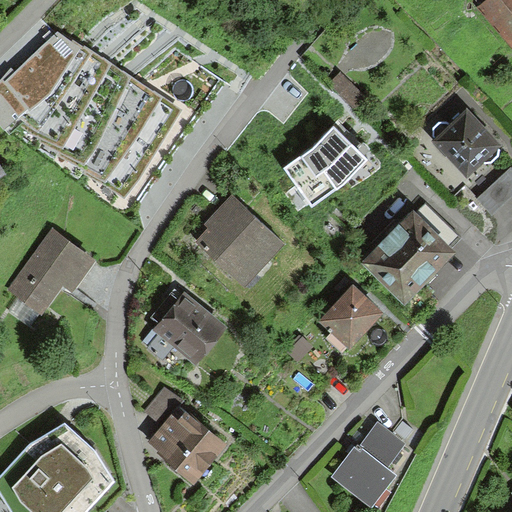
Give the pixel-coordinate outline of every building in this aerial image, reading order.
[(511,0),(490,0),(478,11),(511,51),(511,0)] [(154,160),(182,113),(117,67),(115,69),(93,52),(92,53),(70,38),(65,42),(57,36),(16,75),(12,70),(0,83),(0,127),(5,133),(19,124),(40,142),(83,175),(125,201),(139,185),(154,160)] [(460,120),(432,146),(467,184),(502,151),(467,113),(460,120)] [(360,160),(334,133),(314,155),(303,163),(302,161),(285,173),(312,213),(335,195),(337,197),(368,168),(360,160)] [(511,201),(511,169),(477,202),(492,219),(511,201)] [(285,248),(232,198),(213,218),(205,227),(209,231),(196,245),(245,291),(285,248)] [(426,207),(414,218),(449,253),(461,242),(426,207)] [(387,243),(362,268),(405,311),(456,260),(449,253),(414,218),(413,217),(387,243)] [(97,265),(53,232),(7,291),(18,301),(40,317),(42,319),(64,291),(72,297),(97,265)] [(354,290),(319,325),(350,355),(384,319),(368,303),(354,290)] [(228,332),(184,296),(153,333),(197,369),(228,332)] [(40,317),(18,301),(9,314),(31,330),(40,317)] [(165,383),(146,408),(162,421),(181,397),(182,395),(165,383)] [(162,421),(149,437),(175,459),(194,474),(227,434),(181,397),(162,421)] [(95,442),(65,415),(31,437),(0,472),(0,486),(13,509),(17,511),(76,511),(78,511),(115,473),(95,442)] [(361,440),(358,438),(355,441),(354,441),(351,445),(332,471),(380,506),(392,489),(384,483),(397,466),(388,460),(404,438),(394,430),(377,417),(361,440)] [(403,418),(394,430),(404,438),(406,439),(415,427),(403,418)]
